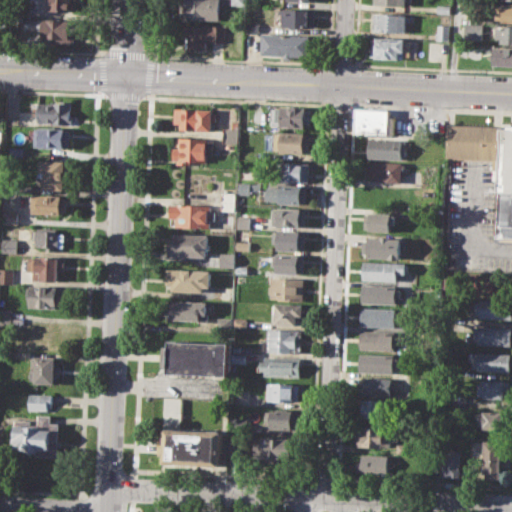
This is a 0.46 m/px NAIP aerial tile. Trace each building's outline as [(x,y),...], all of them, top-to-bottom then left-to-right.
[(76,0),(76,12),(50,11),(50,0),(76,0)] [(180,0),(219,0),(219,19),(180,18),(180,0)] [(503,3),(511,3),(511,22),(502,22),(503,3)] [(437,4),(450,4),(450,13),(437,12),(437,4)] [(12,5),(23,5),(23,23),(12,22),(12,5)] [(282,9),(314,10),(313,26),(281,25),(282,9)] [(467,11),(480,12),(480,20),(467,19),(467,11)] [(375,13),(407,14),(406,33),(374,31),(375,13)] [(42,18),(75,20),(74,43),(41,41),(42,18)] [(247,22),(259,22),(258,32),(247,32),(247,22)] [(466,23),(483,24),(482,40),(465,39),(466,23)] [(184,24),(226,26),(225,42),(207,41),(206,49),(183,48),(184,24)] [(438,24),(450,25),(449,40),(438,39),(438,24)] [(498,24),(511,24),(511,43),(501,43),(502,38),(497,37),(498,24)] [(261,33),(313,36),(312,56),(260,54),(261,33)] [(373,36),(405,38),(404,58),(372,57),(373,36)] [(494,46),(511,47),(511,65),(493,64),(494,46)] [(37,100),(72,101),(72,115),(76,115),(75,124),(36,122),(37,100)] [(272,106),(312,108),(311,126),(271,124),(272,106)] [(173,107),(213,109),(213,113),(216,114),(215,131),(179,128),(180,124),(172,123),(173,107)] [(355,108),(391,110),(390,117),(397,117),(396,135),(354,132),(355,108)] [(6,114),(18,115),(17,124),(6,124),(6,114)] [(449,123),(501,125),(501,128),(509,128),(510,125),(511,125),(511,238),(498,238),(501,159),(448,157),(449,123)] [(37,127),(70,128),(69,148),(36,147),(37,127)] [(224,127),(240,128),(239,142),(223,141),(224,127)] [(275,132),(310,133),(310,153),(274,152),(275,132)] [(181,137),(213,139),(212,154),(207,154),(207,161),(192,161),(191,165),(177,164),(177,159),(173,159),(173,147),(180,147),(181,137)] [(367,139),(403,140),(402,159),(367,158),(367,139)] [(10,146),(24,147),(23,160),(9,159),(10,146)] [(41,159),(66,160),(65,189),(44,188),(45,176),(40,176),(41,159)] [(279,162),(309,162),(308,181),(279,180),(279,162)] [(367,162),(402,163),(401,182),(385,182),(385,178),(371,178),(371,175),(366,175),(367,162)] [(239,182),(251,182),(251,195),(239,195),(239,182)] [(267,188),(281,188),(281,184),(308,185),(307,203),(280,203),(279,199),(267,199),(267,188)] [(224,191),(237,191),(236,209),(223,209),(224,191)] [(32,194),(67,196),(66,213),(31,212),(32,194)] [(169,204),(211,206),(211,211),(216,211),(216,220),(211,219),(211,227),(176,226),(176,217),(169,217),(169,204)] [(274,208),(305,209),(305,226),(274,225),(274,208)] [(4,210),(17,211),(16,224),(4,223),(4,210)] [(366,212),(396,213),(395,224),(391,224),(390,231),(365,230),(366,212)] [(238,215),(251,215),(250,228),(237,227),(238,215)] [(37,228),(59,229),(59,233),(65,233),(64,247),(58,247),(58,251),(46,250),(46,246),(37,246),(37,228)] [(274,229),(306,231),(305,251),(278,249),(279,242),(273,242),(274,229)] [(174,234),(210,235),(210,257),(173,256),(174,234)] [(368,236),(401,237),(400,258),(367,256),(368,236)] [(236,240),(250,240),(250,249),(236,249),(236,240)] [(276,254),(304,255),(304,274),(275,273),(276,254)] [(36,255),(65,256),(65,271),(58,271),(57,280),(33,279),(33,271),(29,271),(30,259),(36,259),(36,255)] [(363,259),(406,261),(406,274),(397,274),(397,281),(362,279),(363,259)] [(167,268),(211,270),(211,286),(204,285),(204,291),(173,290),(173,285),(167,284),(167,268)] [(495,271),(483,273),(485,287),(497,286),(495,271)] [(272,276),(304,277),(303,299),(271,298),(272,276)] [(31,284),(67,286),(65,309),(30,308),(31,284)] [(362,284),(397,285),(397,289),(401,289),(401,297),(397,297),(396,302),(362,301),(362,284)] [(479,298),(511,299),(511,318),(479,317),(479,313),(473,313),(474,302),(479,302),(479,298)] [(167,299),(209,301),(208,321),(171,319),(171,313),(166,313),(167,299)] [(274,303),(305,304),(304,325),(273,324),(274,303)] [(362,307),(395,308),(395,313),(400,313),(400,322),(395,322),(395,326),(361,325),(362,307)] [(217,317),(231,317),(231,331),(216,330),(217,317)] [(234,317),(248,318),(247,327),(234,326),(234,317)] [(477,325),(511,326),(511,345),(477,344),(478,340),(473,339),(473,329),(477,329),(477,325)] [(268,329),(300,330),(299,351),(261,350),(261,339),(268,339),(268,329)] [(360,330),(394,331),(394,350),(359,349),(360,330)] [(169,340),(231,342),(229,376),(168,373),(169,340)] [(468,351),(510,353),(510,371),(472,369),(473,361),(468,361),(468,351)] [(233,353),(244,353),(244,362),(233,362),(233,353)] [(359,353),(394,354),(394,357),(398,357),(398,365),(393,365),(393,372),(358,371),(359,353)] [(266,355),(301,356),(300,376),(264,375),(265,370),(259,369),(260,361),(265,361),(266,355)] [(31,356),(56,357),(55,365),(61,365),(60,376),(54,375),(54,383),(29,382),(31,356)] [(364,376),(389,377),(388,382),(394,382),(394,388),(390,388),(390,395),(358,394),(359,384),(363,384),(364,376)] [(485,379),(511,380),(511,399),(485,398),(485,394),(478,394),(478,383),(485,383),(485,379)] [(269,382),(299,384),(298,401),(268,400),(269,382)] [(29,392),(53,393),(53,406),(49,406),(49,411),(29,410),(29,392)] [(358,398),(394,399),(393,418),(357,417),(358,398)] [(264,410),(298,411),(297,430),(264,428),(264,410)] [(477,410),(511,411),(511,429),(477,428),(477,410)] [(14,420),(38,421),(38,414),(52,414),(52,422),(58,422),(57,456),(29,454),(29,450),(13,449),(14,420)] [(230,416),(248,417),(247,434),(229,433),(230,416)] [(355,424),(390,426),(389,446),(354,444),(355,424)] [(166,427),(224,430),(223,466),(165,463),(166,427)] [(262,438),(297,439),(297,458),(261,457),(262,438)] [(484,440),(503,441),(502,478),(488,477),(489,473),(483,473),(484,440)] [(228,457),(242,457),(242,442),(228,442),(228,457)] [(397,442),(410,443),(409,453),(396,453),(397,442)] [(442,449),(461,450),(460,476),(441,476),(442,449)] [(361,454),(388,455),(388,472),(355,471),(355,459),(361,459),(361,454)]
